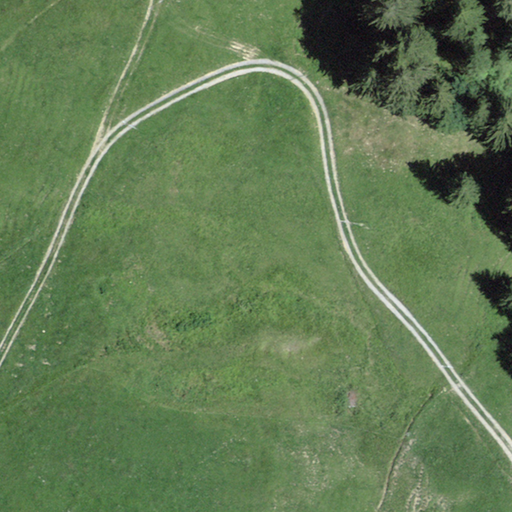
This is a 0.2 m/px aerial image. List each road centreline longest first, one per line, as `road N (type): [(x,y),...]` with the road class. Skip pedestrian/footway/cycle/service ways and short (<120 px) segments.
road 1 (track): [(158,20),(307,82),(321,102),(338,211),(355,262),(430,340),(511,451)]
road 2 (track): [(162,0),(0,343)]
road 3 (track): [(82,170),(124,128),(174,96),(247,66),(286,68)]
